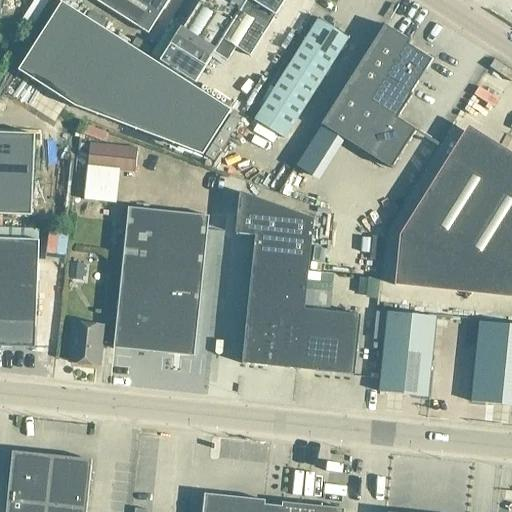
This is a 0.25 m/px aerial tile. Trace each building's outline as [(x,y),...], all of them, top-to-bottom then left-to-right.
[(94,0),(147,33),(167,0),(94,0)] [(205,66),(213,52),(227,61),(235,48),(248,57),(274,16),(284,0),(196,0),(169,44),(158,61),(194,83),(205,66)] [(202,155),(230,110),(61,2),(17,70),(73,106),(202,155)] [(253,119),(283,138),(348,37),(318,18),(253,119)] [(407,44),(409,41),(384,24),(321,124),(391,168),(415,129),(396,117),(411,94),(410,93),(431,59),(407,44)] [(152,47),(136,37),(131,45),(147,55),(152,47)] [(82,123),(79,134),(102,139),(104,128),(82,123)] [(0,214),(30,215),(34,134),(0,132),(0,214)] [(86,166),(134,171),(136,147),(88,142),(86,166)] [(511,176),(457,142),(398,236),(394,285),(511,297),(511,176)] [(303,309),(313,218),(239,192),(234,233),(254,236),(241,363),(353,375),(360,315),(303,309)] [(114,333),(112,345),(112,348),(193,357),(208,216),(127,208),(114,333)] [(0,345),(33,347),(34,328),(38,240),(0,238),(0,345)] [(378,392),(427,397),(435,316),(387,312),(378,392)] [(511,324),(478,321),(470,401),(511,405),(511,324)] [(112,345),(114,333),(102,332),(102,326),(72,323),(68,362),(98,365),(100,344),(112,345)] [(11,451),(6,501),(46,505),(51,455),(11,451)] [(51,455),(46,505),(86,509),(91,459),(51,455)] [(262,511),(263,500),(203,494),(201,511),(262,511)] [(264,500),(263,500),(262,511),(282,511),(283,503),(281,502),(280,506),(264,504),(264,500)] [(6,501),(4,511),(44,511),(46,505),(6,501)] [(342,511),(343,509),(283,503),(282,511),(342,511)]
